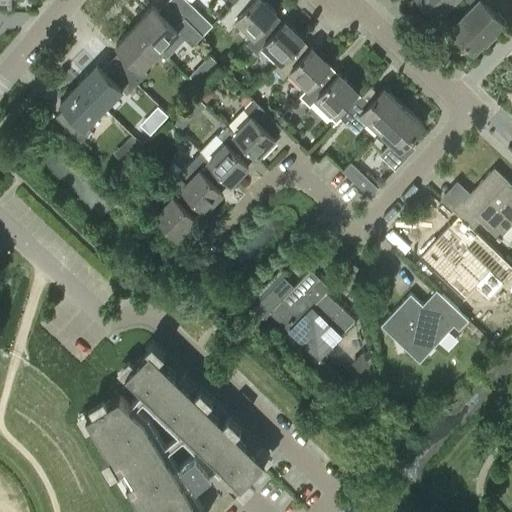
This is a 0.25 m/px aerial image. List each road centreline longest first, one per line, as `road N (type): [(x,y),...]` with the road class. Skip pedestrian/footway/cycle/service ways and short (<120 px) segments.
road 1 (residential): [(320,511),(338,493),(153,316),(106,320),(0,218)]
road 2 (residential): [(205,247),(289,171),(354,226),(368,223),(466,117),(457,99)]
road 3 (residential): [(457,99),(342,0)]
